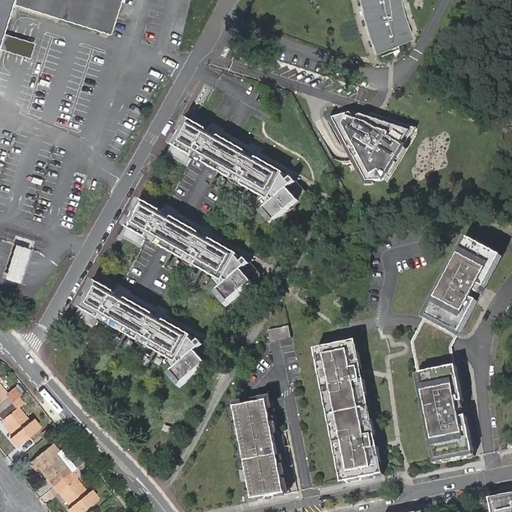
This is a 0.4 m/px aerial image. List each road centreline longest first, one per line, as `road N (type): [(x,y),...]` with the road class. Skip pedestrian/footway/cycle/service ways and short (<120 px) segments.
road 1 (unclassified): [(24,353),(228,0)]
road 2 (unknown): [(213,28),(375,81),(401,70),(446,0)]
road 3 (tertiary): [(160,511),(24,353)]
road 4 (residential): [(413,490),(398,485),(261,511)]
